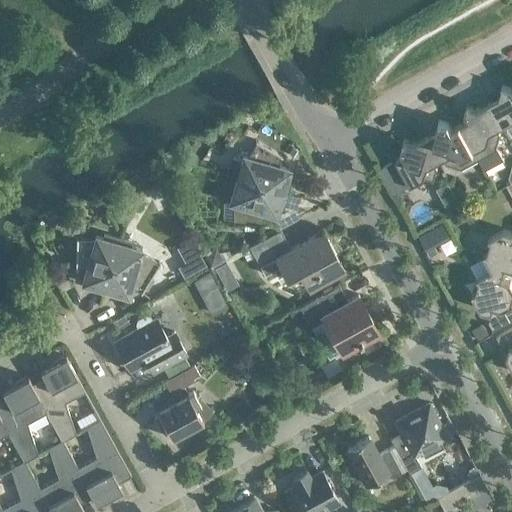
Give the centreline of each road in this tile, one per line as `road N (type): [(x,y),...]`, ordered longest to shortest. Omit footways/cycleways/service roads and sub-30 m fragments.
road 1 (residential): [(162,504),(439,345)]
road 2 (residential): [(0,369),(72,330),(162,504)]
road 3 (residential): [(439,345),(335,138)]
road 4 (residential): [(335,138),(511,41)]
road 5 (residential): [(335,138),(299,108),(238,0)]
road 6 (residential): [(511,478),(439,345)]
